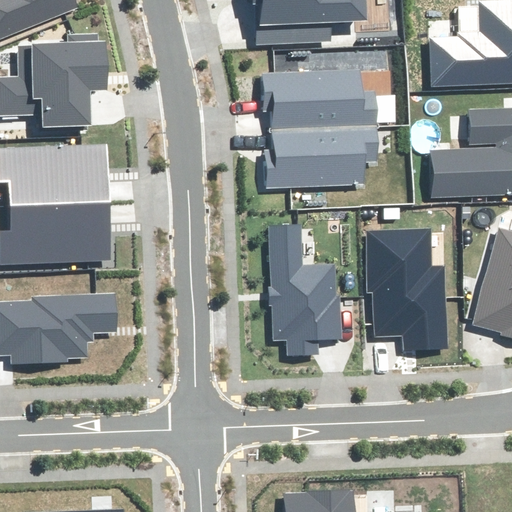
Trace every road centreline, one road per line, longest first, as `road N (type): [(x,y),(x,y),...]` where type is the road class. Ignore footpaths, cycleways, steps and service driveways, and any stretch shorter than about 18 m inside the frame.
road 1 (residential): [(157,0),(180,105),(197,431)]
road 2 (residential): [(511,416),(197,431)]
road 3 (residential): [(197,431),(0,435)]
